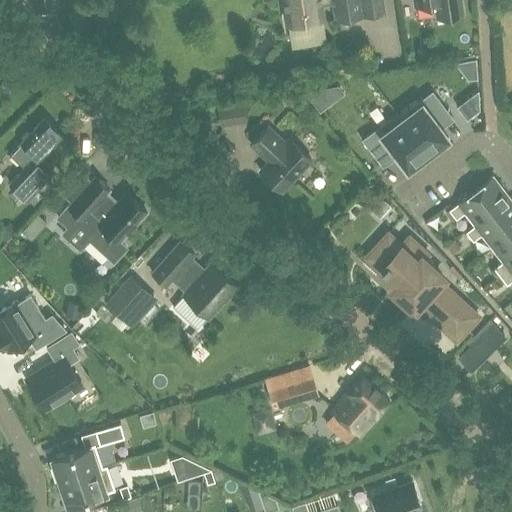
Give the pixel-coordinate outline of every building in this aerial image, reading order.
[(283,0),(287,22),(322,17),(320,4),(332,2),(334,19),(382,12),(380,0),(283,0)] [(437,15),(462,12),(459,0),(415,0),(416,3),(435,0),(437,15)] [(455,62),(468,78),(477,78),(476,58),(455,62)] [(308,95),(319,110),(329,103),(319,87),(308,95)] [(430,90),(396,114),(423,153),(445,138),(435,125),(448,116),(430,90)] [(475,110),(474,91),(452,107),(462,120),(475,110)] [(283,94),(286,105),(297,103),(294,92),(283,94)] [(216,102),(220,124),(246,120),(242,99),(216,102)] [(393,111),(357,136),(375,162),(390,151),(402,168),(406,165),(408,168),(422,159),(419,156),(423,153),(396,114),(393,111)] [(42,156),(62,135),(44,118),(11,153),(24,165),(8,183),(26,200),(28,198),(34,204),(42,195),(37,189),(56,169),(42,156)] [(259,169),(282,190),(311,158),(288,138),(285,142),(267,125),(250,143),(264,156),(266,153),(270,157),(259,169)] [(474,224),(506,199),(501,193),(504,190),(492,175),(449,209),(456,218),(465,211),(474,224)] [(68,205),(58,216),(68,225),(78,214),(82,218),(88,211),(99,220),(97,222),(101,226),(90,238),(113,260),(125,247),(118,241),(146,210),(125,191),(116,201),(114,204),(103,194),(105,192),(108,189),(94,176),(90,180),(72,201),(68,205)] [(482,233),(492,246),(511,230),(511,200),(509,197),(506,199),(474,224),(466,231),(473,240),(482,233)] [(0,230),(0,234),(6,240),(18,229),(10,222),(8,223),(7,223),(0,230)] [(20,232),(30,238),(38,229),(29,222),(20,232)] [(494,267),(500,275),(511,265),(511,230),(492,246),(503,260),(494,267)] [(388,234),(373,250),(386,262),(381,268),(396,283),(391,288),(413,309),(419,303),(430,314),(456,337),(476,315),(439,281),(443,276),(422,257),(426,253),(409,237),(401,246),(388,234)] [(454,239),(447,246),(453,253),(460,247),(454,239)] [(224,299),(225,300),(238,285),(211,261),(202,272),(194,265),(198,261),(192,255),(195,252),(181,240),(152,272),(166,284),(175,274),(189,287),(183,293),(209,316),(224,299)] [(511,279),(511,265),(500,275),(506,283),(511,279)] [(132,275),(107,302),(130,322),(154,295),(132,275)] [(12,299),(0,305),(0,343),(2,348),(23,336),(29,347),(64,328),(51,313),(41,318),(27,293),(13,301),(12,299)] [(67,300),(65,316),(79,319),(81,303),(67,300)] [(490,319),(479,330),(495,348),(507,337),(490,319)] [(51,358),(21,375),(39,406),(77,384),(64,362),(75,356),(69,346),(76,342),(68,329),(43,343),(51,358)] [(189,336),(189,352),(202,354),(203,337),(189,336)] [(470,345),(458,357),(470,369),(482,357),(470,345)] [(308,366),(265,378),(273,408),(290,403),(317,395),(311,376),(308,366)] [(389,399),(361,375),(331,410),(359,434),(389,399)] [(95,430),(99,444),(124,436),(120,422),(95,430)] [(59,480),(102,465),(94,442),(52,457),(55,466),(51,467),(55,479),(59,479),(59,480)] [(181,454),(189,476),(211,468),(181,454)] [(102,465),(59,480),(68,504),(115,489),(106,464),(102,465)] [(212,467),(216,478),(225,474),(224,471),(212,467)] [(203,471),(207,483),(214,481),(210,469),(203,471)] [(374,511),(399,511),(420,505),(412,480),(395,486),(393,479),(366,488),(374,511)] [(119,487),(123,498),(131,496),(127,484),(119,487)] [(257,490),(265,511),(278,507),(275,498),(257,490)] [(129,499),(129,510),(141,510),(141,494),(129,499)] [(325,511),(340,511),(337,503),(324,507),(325,511)]
